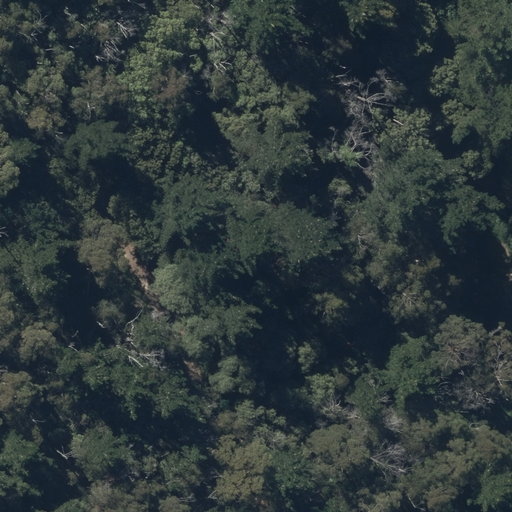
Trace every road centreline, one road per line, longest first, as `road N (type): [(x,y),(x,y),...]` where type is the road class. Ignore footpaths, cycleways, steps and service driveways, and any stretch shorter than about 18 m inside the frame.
road 1 (track): [(140,0),(106,113),(102,205),(259,511)]
road 2 (track): [(422,0),(438,122),(511,190)]
